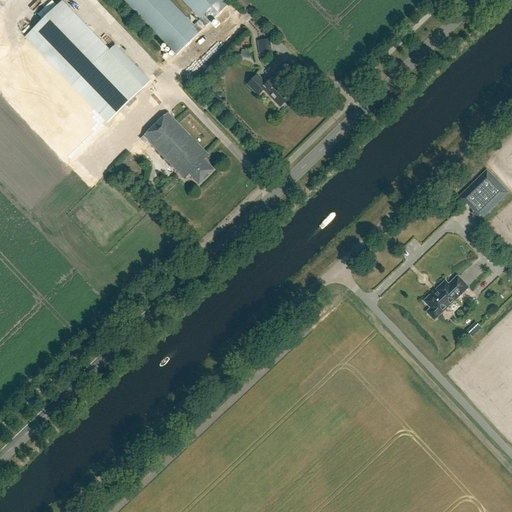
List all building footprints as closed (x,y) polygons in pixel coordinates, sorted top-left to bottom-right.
[(168,0),(124,0),(177,55),(200,33),(200,32),(207,25),(230,3),(226,0),(182,0),(201,19),(193,26),(168,0)] [(61,2),(25,37),(72,86),(108,123),(143,89),(108,52),(88,31),(61,2)] [(273,39),(260,39),(261,55),(274,54),(273,39)] [(266,84),(257,74),(247,85),(258,96),(263,90),(280,107),(292,96),(274,77),(266,84)] [(210,156),(168,113),(141,139),(145,144),(148,141),(185,180),(189,175),(199,186),(215,171),(205,160),(210,156)] [(508,193),(486,170),(457,199),(465,206),(469,202),(476,209),(472,213),(479,221),(508,193)] [(469,288),(458,276),(448,285),(445,282),(437,290),(439,292),(435,295),(433,294),(425,301),(432,309),(429,311),(429,314),(433,318),(435,318),(454,301),(455,301),(469,288)] [(481,321),(470,329),(475,336),(486,328),(481,321)]
